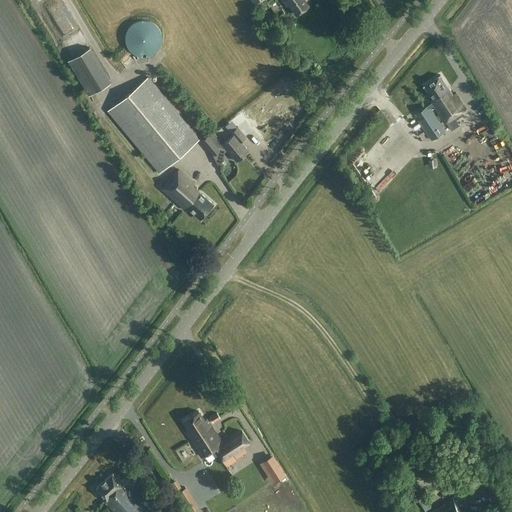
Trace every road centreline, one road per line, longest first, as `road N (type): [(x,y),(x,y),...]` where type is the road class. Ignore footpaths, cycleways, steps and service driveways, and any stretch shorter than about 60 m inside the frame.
road 1 (tertiary): [(39,511),(441,0)]
road 2 (track): [(226,273),(316,323),(413,467)]
